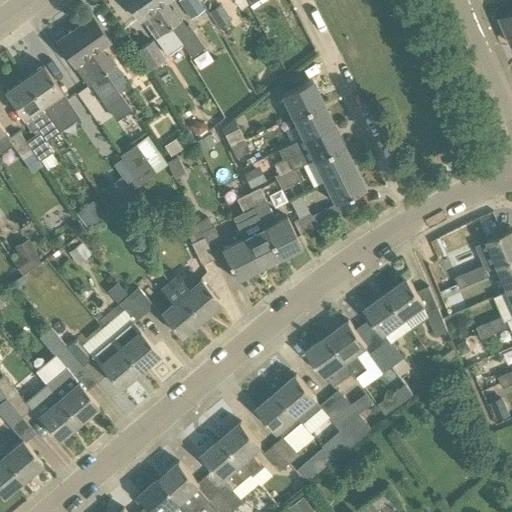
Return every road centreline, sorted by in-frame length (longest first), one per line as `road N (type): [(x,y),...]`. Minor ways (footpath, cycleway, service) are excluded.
road 1 (residential): [(53,511),(359,253),(511,178)]
road 2 (residential): [(511,119),(459,0)]
